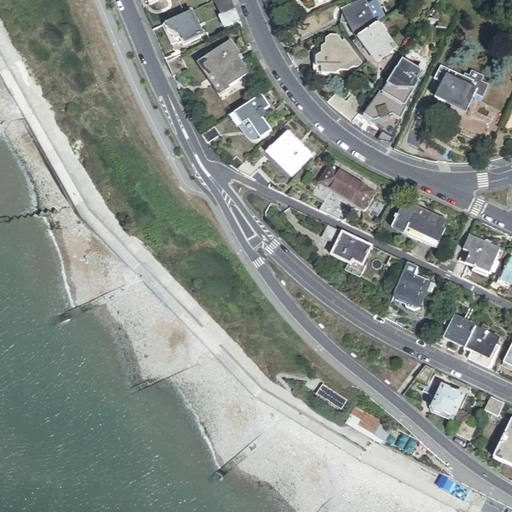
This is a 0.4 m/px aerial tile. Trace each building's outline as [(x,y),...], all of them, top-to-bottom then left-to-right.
[(222,17),(236,11),(231,0),(221,0),(216,3),(222,17)] [(386,19),(377,2),(376,2),(367,7),(365,3),(345,13),(350,22),(359,38),(376,26),(386,19)] [(236,11),(222,17),(227,28),(241,22),(238,16),(236,11)] [(186,44),(202,37),(192,14),(167,25),(173,36),(175,42),(183,38),(186,44)] [(377,64),(395,52),(376,26),(359,38),(377,64)] [(317,55),(314,72),(317,72),(331,74),(337,70),(346,71),(351,67),(356,69),(362,65),(346,41),(343,42),(339,36),(333,35),(328,38),(327,43),(323,46),(322,52),(317,55)] [(208,80),(220,97),(231,90),(229,88),(250,73),(242,61),(239,57),(241,56),(239,52),(231,41),(214,53),(211,49),(197,59),(200,63),(197,65),(208,80)] [(174,77),(186,71),(180,58),(167,64),(174,77)] [(382,92),(404,106),(420,82),(418,80),(424,71),(402,59),(382,92)] [(441,86),(447,72),(441,69),(434,82),(441,86)] [(443,87),(436,100),(446,105),(449,101),(464,108),(469,99),(473,101),(475,97),(482,101),(489,88),(481,84),(483,80),(472,74),(469,79),(465,77),(464,80),(447,72),(441,86),(443,87)] [(408,108),(404,106),(382,92),(380,92),(364,115),(375,123),(383,128),(382,131),(377,140),(391,142),(408,108)] [(363,108),(357,103),(359,100),(353,96),(348,103),(338,95),(330,104),(341,112),(339,115),(341,116),(352,124),(354,121),(363,108)] [(264,140),(274,131),(263,119),(261,120),(258,117),(270,107),(262,96),(235,115),(246,128),(253,138),(257,139),(261,137),(264,140)] [(469,99),(464,108),(449,101),(446,105),(454,109),(466,115),(473,101),(469,99)] [(341,112),(330,104),(329,105),(339,115),(341,112)] [(203,137),(209,145),(221,137),(215,128),(203,137)] [(406,144),(420,150),(426,137),(412,130),(406,144)] [(295,176),(314,157),(300,143),(289,133),(287,136),(268,155),(277,163),(279,161),(295,176)] [(230,165),(238,172),(248,161),(242,154),(230,165)] [(371,194),(324,174),(317,188),(332,194),(321,212),(338,220),(345,223),(355,204),(365,208),(371,194)] [(434,248),(446,222),(424,212),(406,204),(400,216),(397,215),(395,219),(398,221),(394,229),(422,242),(434,248)] [(353,263),(363,268),(373,248),(350,237),(328,227),(322,239),(337,246),(332,257),(351,266),(353,263)] [(474,268),(491,275),(498,257),(497,257),(500,248),(487,242),(470,235),(459,263),(474,268)] [(511,284),(511,256),(503,276),(497,273),(490,288),(498,292),(503,280),(511,284)] [(387,266),(393,269),(398,260),(392,257),(387,266)] [(441,265),(448,267),(450,262),(444,259),(441,265)] [(351,267),(362,272),(364,268),(363,268),(353,263),(351,266),(351,267)] [(436,286),(428,283),(415,278),(418,270),(407,265),(395,297),(400,299),(410,302),(411,306),(417,308),(420,305),(425,292),(433,295),(436,286)] [(417,308),(411,306),(410,302),(400,299),(398,303),(406,306),(407,310),(410,311),(415,313),(420,311),(423,306),(420,305),(417,308)] [(387,318),(398,325),(402,312),(391,308),(387,318)] [(465,322),(468,323),(475,309),(471,308),(465,322)] [(448,314),(456,318),(458,312),(450,309),(448,314)] [(467,347),(476,327),(468,323),(465,322),(456,318),(448,314),(444,326),(451,329),(447,338),(467,347)] [(490,370),(501,346),(497,344),(500,338),(476,327),(467,347),(466,349),(473,352),(469,360),(481,365),(490,370)] [(466,349),(467,347),(447,338),(446,340),(454,344),(466,350),(466,349)] [(454,417),(464,398),(456,394),(457,393),(454,392),(458,382),(443,375),(426,367),(417,380),(427,385),(424,393),(431,396),(438,399),(434,408),(435,411),(442,414),(446,413),(454,417)] [(349,401),(323,384),(317,394),(342,411),(349,401)] [(432,413),(455,424),(467,399),(464,398),(454,417),(446,413),(442,414),(435,411),(434,408),(438,399),(431,396),(433,401),(430,407),(432,413)] [(486,412),(499,418),(505,405),(492,399),(486,412)] [(359,427),(374,436),(382,422),(367,414),(356,408),(352,415),(363,421),(359,427)] [(453,436),(470,444),(478,429),(460,420),(453,436)] [(511,422),(494,459),(511,467),(511,422)]
